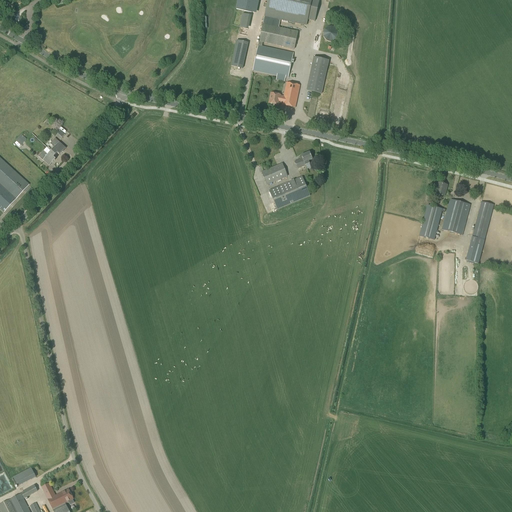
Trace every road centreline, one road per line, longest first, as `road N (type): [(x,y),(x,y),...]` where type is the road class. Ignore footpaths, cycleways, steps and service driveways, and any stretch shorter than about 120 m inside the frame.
road 1 (tertiary): [(121,91),(511,179)]
road 2 (unclassified): [(101,511),(70,450),(18,223)]
road 3 (unclassified): [(18,223),(110,121),(121,91)]
road 4 (tertiary): [(121,91),(0,27)]
